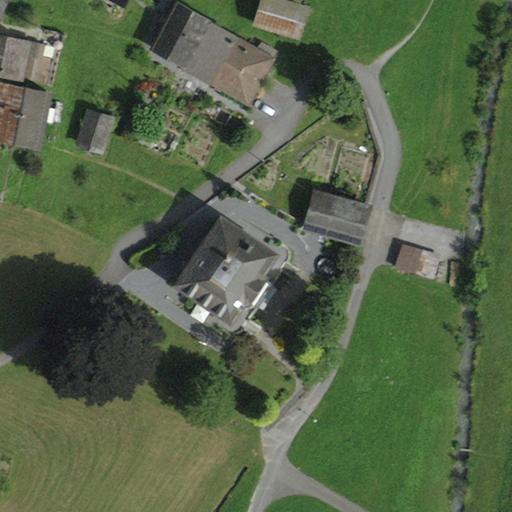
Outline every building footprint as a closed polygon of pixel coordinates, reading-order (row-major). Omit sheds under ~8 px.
[(162,0),(159,6),(165,9),(169,3),(163,0),(162,0)] [(277,0),(262,0),(254,23),(294,36),(303,8),(277,0)] [(183,63),(208,22),(209,20),(176,2),(153,46),(183,63)] [(182,65),(215,84),(240,40),(208,22),(183,63),(182,65)] [(35,56),(37,44),(0,37),(0,72),(20,76),(22,69),(47,74),(50,59),(41,57),(35,56)] [(258,51),(240,40),(215,84),(224,88),(223,90),(232,95),(233,94),(247,102),(275,51),(262,44),(258,51)] [(35,56),(41,57),(44,45),(37,44),(35,56)] [(0,103),(0,104),(0,136),(15,140),(26,87),(0,82),(0,103)] [(45,101),(47,91),(26,87),(15,140),(36,144),(41,119),(51,121),(55,103),(45,101)] [(89,110),(79,143),(101,150),(111,117),(89,110)] [(307,228),(358,241),(368,207),(316,193),(307,228)] [(257,308),(271,287),(259,278),(275,255),(221,217),(207,238),(201,234),(184,259),(190,263),(176,284),(231,321),(245,300),(257,308)] [(443,259),(402,247),(395,271),(436,283),(443,259)]
